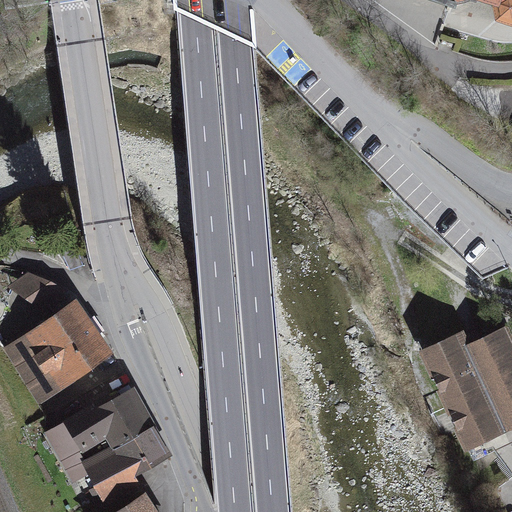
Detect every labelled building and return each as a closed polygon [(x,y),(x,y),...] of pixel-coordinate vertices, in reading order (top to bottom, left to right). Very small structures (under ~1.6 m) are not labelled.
[(511,0),(494,0),(498,13),(511,17),(511,0)] [(75,296),(12,339),(45,388),(108,345),(75,296)] [(470,337),(429,354),(468,453),(511,434),(511,337),(511,336),(476,350),(470,337)] [(125,384),(45,431),(85,498),(165,452),(125,384)] [(154,511),(143,492),(110,511),(154,511)]
